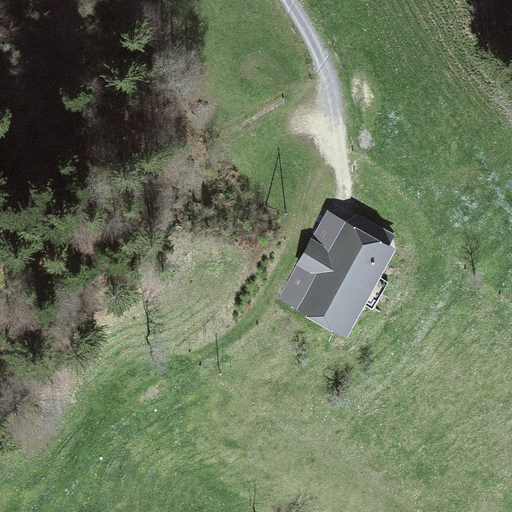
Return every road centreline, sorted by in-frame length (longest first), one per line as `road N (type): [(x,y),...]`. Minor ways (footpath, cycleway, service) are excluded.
road 1 (track): [(333,138),(293,254),(247,324),(96,430),(44,511)]
road 2 (track): [(287,0),(321,63),(343,202)]
